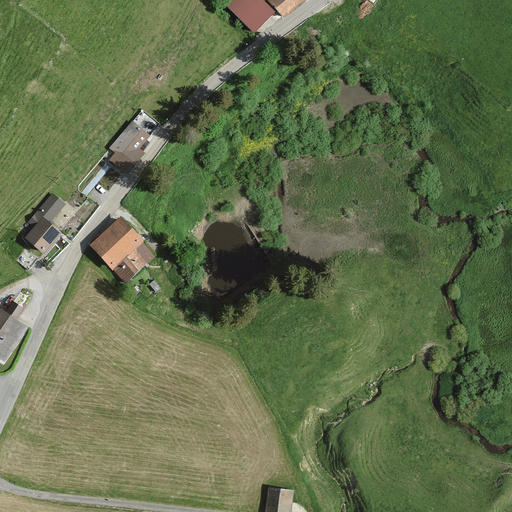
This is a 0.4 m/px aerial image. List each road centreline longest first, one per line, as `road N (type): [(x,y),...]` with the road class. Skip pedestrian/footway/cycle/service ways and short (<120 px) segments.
road 1 (unclassified): [(316,0),(184,104),(83,231),(0,418)]
road 2 (track): [(195,511),(0,483)]
